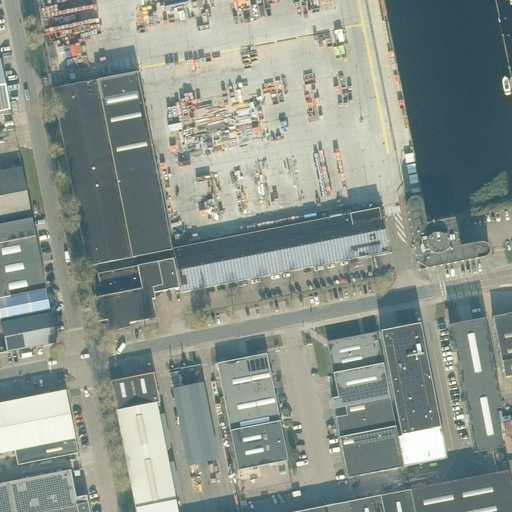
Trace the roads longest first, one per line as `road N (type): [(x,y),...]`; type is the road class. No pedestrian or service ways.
road 1 (unclassified): [(80,359),(16,0)]
road 2 (unclassified): [(80,359),(293,319)]
road 3 (unclassified): [(293,319),(472,283)]
road 4 (residential): [(329,491),(293,319)]
road 5 (unclassified): [(112,511),(80,359)]
